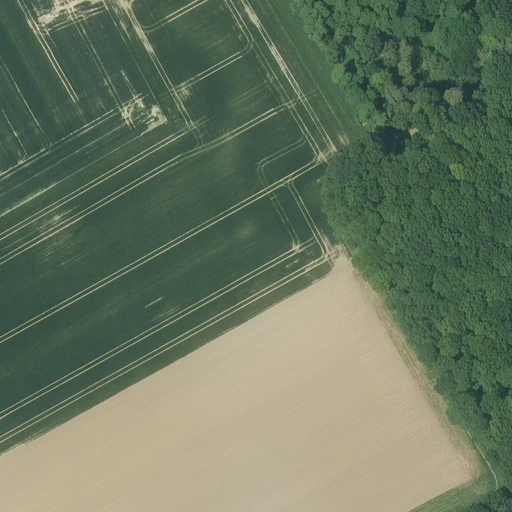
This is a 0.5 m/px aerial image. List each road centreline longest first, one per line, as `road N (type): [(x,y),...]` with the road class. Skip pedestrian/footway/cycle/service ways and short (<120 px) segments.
road 1 (track): [(326,180),(330,199),(506,467),(495,503)]
road 2 (track): [(326,180),(427,125),(511,65)]
